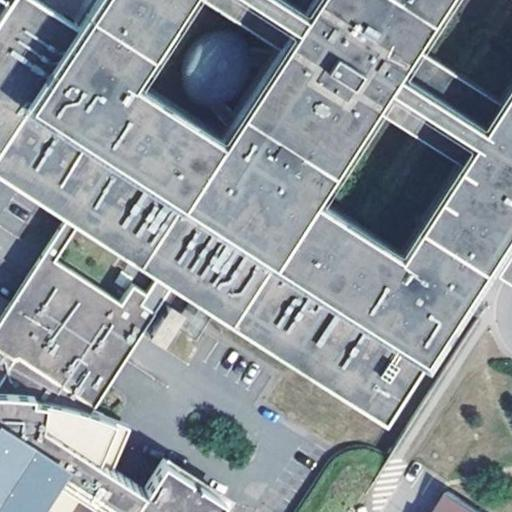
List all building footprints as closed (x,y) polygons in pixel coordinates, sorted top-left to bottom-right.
[(511,0),(93,0),(75,30),(27,0),(9,0),(0,14),(0,182),(44,210),(58,220),(69,226),(153,280),(166,288),(380,425),(499,239),(511,247),(511,257),(497,281),(508,287),(511,290),(511,0)] [(0,0),(0,14),(9,0),(0,0)] [(69,226),(58,220),(39,250),(26,271),(5,305),(74,348),(95,343),(121,360),(132,343),(166,288),(153,280),(145,292),(145,293),(126,320),(112,311),(119,301),(50,255),(69,226)] [(131,283),(119,301),(112,311),(126,320),(145,293),(145,292),(131,283)] [(0,511),(223,511),(232,499),(164,455),(140,490),(109,470),(129,426),(89,410),(121,360),(95,343),(74,348),(5,305),(0,313),(0,511)] [(481,511),(449,491),(434,511),(481,511)]
